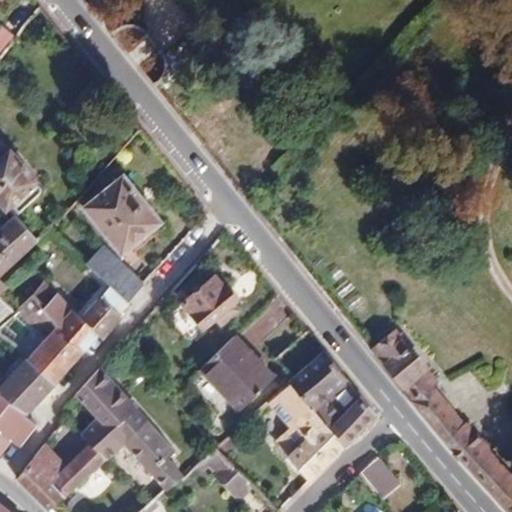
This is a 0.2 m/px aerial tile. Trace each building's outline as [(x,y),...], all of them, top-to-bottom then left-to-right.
[(2,25),(0,27),(0,54),(14,35),(2,25)] [(0,203),(1,204),(4,201),(9,207),(12,203),(37,181),(10,152),(0,160),(0,203)] [(126,244),(129,248),(161,222),(123,176),(83,208),(118,250),(126,244)] [(6,210),(9,207),(4,201),(1,204),(6,210)] [(15,215),(9,221),(0,229),(0,326),(14,312),(0,299),(0,293),(8,287),(0,280),(0,276),(38,241),(15,215)] [(121,254),(129,248),(126,244),(118,250),(121,254)] [(87,264),(111,286),(129,302),(143,285),(102,247),(87,264)] [(181,303),(196,321),(229,287),(227,284),(223,286),(214,274),(181,303)] [(70,339),(78,346),(84,352),(99,335),(104,339),(123,317),(119,313),(129,302),(111,286),(101,297),(99,296),(81,317),(71,309),(57,293),(55,296),(43,281),(33,294),(45,306),(42,310),(44,313),(47,316),(48,317),(49,318),(52,322),(56,326),(70,339)] [(229,305),(232,302),(238,297),(229,287),(196,321),(203,328),(214,318),(220,324),(234,312),(229,305)] [(46,338),(27,358),(55,384),(84,352),(78,346),(70,339),(56,326),(52,322),(49,318),(48,317),(47,316),(44,313),(42,310),(45,306),(33,294),(14,312),(46,338)] [(238,308),(232,302),(229,305),(234,312),(238,308)] [(267,328),(285,318),(277,304),(259,315),(267,328)] [(414,395),(410,398),(411,399),(440,439),(506,508),(511,502),(511,476),(490,453),(491,451),(465,422),(463,424),(432,385),(420,371),(424,368),(396,332),(375,350),(414,395)] [(273,375),(236,337),(201,371),(238,410),(273,375)] [(144,366),(152,360),(138,344),(131,351),(144,366)] [(289,381),(345,446),(375,414),(325,351),(289,381)] [(0,388),(0,392),(26,416),(55,384),(27,358),(0,388)] [(98,417),(82,434),(90,443),(78,455),(67,465),(49,482),(65,497),(106,458),(125,445),(166,489),(183,475),(169,459),(175,452),(147,420),(147,421),(100,368),(77,393),(82,398),(98,417)] [(420,371),(432,385),(436,382),(424,368),(420,371)] [(310,482),(345,446),(289,381),(269,400),(292,431),(278,444),(288,455),(287,456),(310,482)] [(0,456),(12,440),(21,447),(38,427),(26,416),(0,392),(0,456)] [(65,441),(78,455),(90,443),(82,434),(77,428),(65,441)] [(49,482),(67,465),(45,443),(17,479),(48,510),(65,497),(49,482)] [(253,486),(235,468),(216,448),(199,462),(204,469),(208,466),(217,474),(215,476),(238,500),(253,486)] [(383,501),(400,486),(377,457),(360,474),(383,501)] [(150,511),(159,505),(154,499),(139,511),(150,511)]
